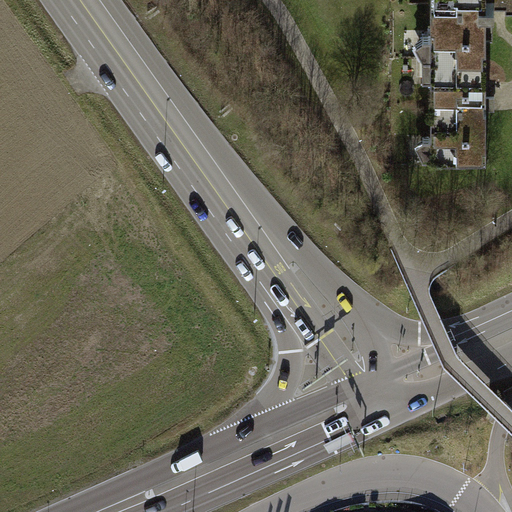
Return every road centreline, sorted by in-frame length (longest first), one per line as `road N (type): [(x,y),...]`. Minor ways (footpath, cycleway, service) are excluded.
road 1 (secondary): [(97,0),(354,342),(381,393)]
road 2 (primary): [(381,393),(100,511)]
road 3 (residential): [(485,511),(419,470),(387,467),(356,472),(276,511)]
road 4 (primary): [(511,336),(381,393)]
